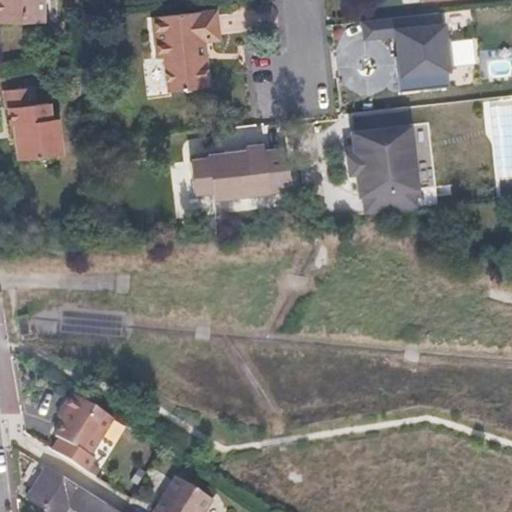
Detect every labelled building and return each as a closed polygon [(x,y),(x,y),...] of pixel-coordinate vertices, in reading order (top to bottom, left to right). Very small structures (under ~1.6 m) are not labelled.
[(0,0),(0,12),(28,12),(28,21),(47,21),(47,0),(0,0)] [(218,10),(154,17),(159,59),(166,58),(170,91),(212,86),(207,41),(221,39),(218,10)] [(28,12),(0,12),(0,21),(28,21),(28,12)] [(438,12),(364,21),(365,37),(396,34),(399,57),(395,58),(399,92),(450,86),(447,69),(454,68),(451,39),(444,39),(443,26),(440,26),(438,12)] [(12,129),(17,128),(19,143),(21,164),(64,159),(60,123),(52,124),(50,107),(37,108),(35,91),(5,95),(7,112),(10,112),(12,129)] [(410,124),(409,105),(358,112),(360,131),(355,131),(362,196),(367,195),(369,211),(421,205),(418,188),(422,187),(416,124),(410,124)] [(210,160),(191,162),(194,188),(212,187),(213,194),(268,188),(264,144),(249,146),(249,151),(229,153),(209,155),(210,160)] [(69,417),(66,423),(56,438),(92,460),(116,421),(74,395),(63,413),(69,417)] [(69,417),(63,413),(59,419),(66,423),(69,417)] [(119,511),(45,467),(26,498),(48,511),(59,511),(65,504),(77,511),(119,511)] [(166,500),(158,511),(208,511),(214,502),(179,479),(170,493),(173,494),(168,501),(166,500)]
